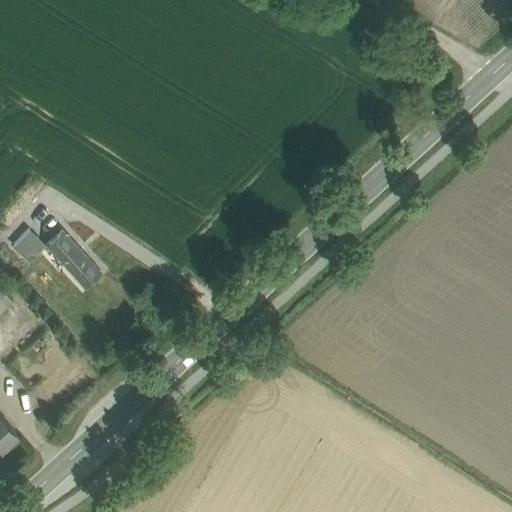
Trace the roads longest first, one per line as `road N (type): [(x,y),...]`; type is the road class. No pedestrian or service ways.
road 1 (tertiary): [(505,69),(21,511)]
road 2 (unclassified): [(393,0),(505,69)]
